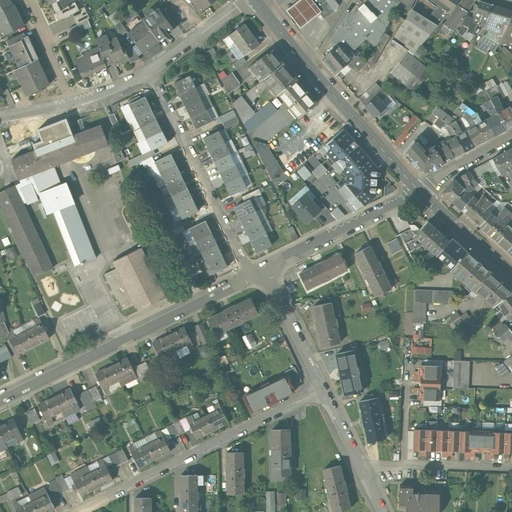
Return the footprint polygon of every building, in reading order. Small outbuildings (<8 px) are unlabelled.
[(0,0),(0,11),(14,5),(11,0),(0,0)] [(74,0),(60,0),(53,4),(58,16),(57,17),(56,17),(56,18),(56,19),(57,20),(58,21),(64,18),(68,17),(68,16),(71,15),(77,12),(77,11),(73,5),(76,3),(74,0)] [(190,0),(200,12),(217,0),(190,0)] [(312,0),(309,2),(323,19),(336,9),(337,6),(332,0),(312,0)] [(414,0),(400,0),(400,3),(410,8),(414,0)] [(429,0),(438,6),(449,13),(460,0),(429,0)] [(473,0),(462,0),(444,26),(450,30),(452,31),(463,18),(466,13),(474,1),(473,0)] [(492,7),(479,3),(475,12),(483,15),(479,26),(485,29),(492,7)] [(14,5),(0,11),(0,29),(2,34),(4,32),(6,36),(24,27),(20,18),(21,18),(19,13),(18,14),(14,5)] [(371,13),(364,5),(358,10),(368,21),(375,15),(372,12),(371,13)] [(412,11),(399,29),(397,33),(393,40),(392,41),(408,51),(389,73),(412,93),(430,72),(417,63),(422,57),(416,52),(437,27),(449,13),(438,6),(427,21),(412,11)] [(511,16),(511,13),(492,7),(485,29),(488,31),(484,38),(486,39),(490,41),(491,41),(492,41),(498,44),(511,16)] [(84,8),(77,11),(77,12),(71,15),(76,25),(88,20),(89,19),(84,8)] [(158,9),(151,14),(153,16),(144,22),(158,41),(173,30),(169,24),(170,23),(163,14),(162,14),(158,9)] [(375,15),(368,21),(358,10),(344,22),(331,40),(337,46),(351,62),(356,57),(352,53),(356,49),(355,48),(366,39),(375,49),(383,34),(387,27),(375,15)] [(511,16),(498,44),(498,45),(511,41),(511,16)] [(468,18),(463,26),(468,29),(472,22),(472,20),(468,18)] [(76,25),(69,29),(72,36),(90,27),(88,20),(76,25)] [(120,22),(114,26),(121,35),(127,31),(120,22)] [(144,22),(137,28),(138,30),(133,34),(131,32),(128,34),(143,54),(159,42),(158,41),(144,22)] [(472,22),(468,29),(463,26),(458,31),(464,36),(467,33),(473,35),(477,25),(472,22)] [(244,25),(230,36),(237,46),(251,35),(244,25)] [(450,30),(444,26),(441,31),(447,35),(450,30)] [(397,33),(387,27),(383,34),(393,40),(397,33)] [(21,34),(6,42),(9,49),(11,47),(11,46),(24,40),(21,34)] [(251,35),(237,46),(245,56),(259,45),(251,35)] [(106,37),(96,41),(100,50),(105,63),(106,66),(115,62),(114,60),(116,59),(115,54),(112,55),(107,42),(108,41),(106,37)] [(24,40),(11,46),(11,47),(19,63),(21,62),(23,67),(37,60),(29,44),(30,44),(30,42),(30,41),(28,40),(27,40),(26,39),(24,40)] [(121,49),(118,40),(115,39),(108,41),(107,42),(112,55),(115,54),(116,59),(114,60),(115,62),(115,64),(128,59),(126,52),(124,49),(123,48),(121,49)] [(351,62),(337,46),(322,60),(336,75),(348,64),(351,62)] [(213,48),(208,51),(213,62),(218,59),(213,48)] [(140,60),(132,49),(126,52),(128,59),(130,63),(140,60)] [(100,50),(85,56),(86,59),(78,63),(80,69),(82,68),(85,74),(92,72),(91,70),(94,69),(95,71),(96,71),(97,72),(98,72),(99,71),(100,70),(100,69),(99,66),(105,63),(100,50)] [(271,50),(247,70),(254,78),(258,75),(263,80),(266,78),(283,64),(271,50)] [(205,56),(199,59),(204,69),(210,66),(205,56)] [(242,57),(232,64),(236,70),(246,63),(242,57)] [(367,65),(356,57),(351,62),(348,64),(358,72),(367,65)] [(23,67),(15,71),(19,79),(21,78),(22,82),(21,83),(27,97),(50,86),(46,78),(44,72),(43,72),(37,60),(23,67)] [(283,64),(266,78),(271,84),(268,86),(277,96),(278,94),(295,79),(283,64)] [(232,73),(221,81),(227,93),(240,84),(232,73)] [(189,77),(173,84),(179,95),(195,88),(189,77)] [(473,83),(466,78),(462,83),(469,88),(473,83)] [(295,79),(278,94),(299,119),(316,104),(295,79)] [(375,84),(357,100),(364,107),(382,91),(375,84)] [(195,88),(179,95),(184,107),(200,99),(195,88)] [(397,94),(389,88),(385,93),(388,95),(393,99),(397,94)] [(491,89),(485,92),(487,95),(489,100),(496,97),(491,89)] [(382,91),(364,107),(374,119),(378,115),(381,117),(388,111),(380,101),(388,95),(385,93),(383,91),(382,91)] [(144,97),(128,105),(134,117),(150,109),(144,97)] [(254,115),(241,97),(232,104),(243,124),(254,115)] [(505,110),(502,111),(501,106),(496,97),(489,100),(506,130),(511,126),(511,112),(510,108),(505,110)] [(200,99),(184,107),(190,118),(206,111),(200,99)] [(506,130),(489,100),(484,103),(490,114),(493,116),(493,117),(486,121),(494,136),(506,130)] [(486,121),(481,124),(475,113),(462,104),(459,108),(468,115),(471,117),(484,141),(494,136),(486,121)] [(455,122),(436,108),(432,113),(439,119),(448,126),(455,122)] [(459,108),(454,114),(460,118),(461,119),(463,117),(468,115),(459,108)] [(150,109),(134,117),(140,128),(155,121),(150,109)] [(206,111),(190,118),(195,130),(211,122),(206,111)] [(118,124),(113,114),(108,117),(113,127),(118,124)] [(395,141),(401,146),(422,120),(416,115),(395,141)] [(484,141),(471,117),(468,115),(463,117),(467,120),(472,129),(466,132),(474,147),(484,141)] [(467,120),(463,117),(461,119),(460,118),(458,120),(461,123),(466,132),(472,129),(467,120)] [(464,152),(451,128),(448,126),(439,119),(433,125),(440,129),(441,127),(444,129),(444,128),(447,130),(450,138),(452,139),(446,143),(454,158),(464,152)] [(155,121),(140,128),(145,140),(161,132),(155,121)] [(462,134),(455,122),(448,126),(451,128),(464,152),(474,147),(466,132),(462,134)] [(14,186),(0,192),(0,205),(34,277),(53,268),(23,204),(26,203),(27,205),(38,201),(36,196),(39,195),(47,214),(53,212),(74,267),(80,264),(81,265),(84,264),(95,259),(95,258),(94,258),(73,205),(74,204),(66,184),(59,186),(52,168),(53,168),(53,167),(108,146),(100,127),(11,161),(19,181),(20,184),(14,187),(14,186)] [(378,169),(343,129),(318,151),(322,156),(325,153),(334,164),(331,167),(338,175),(346,178),(346,185),(345,186),(353,196),(346,201),(355,212),(362,206),(363,207),(374,197),(378,169)] [(161,132),(145,140),(151,151),(166,143),(161,132)] [(218,132),(203,140),(208,151),(224,144),(218,132)] [(428,150),(417,138),(404,153),(419,170),(421,169),(427,170),(428,172),(454,158),(446,143),(446,142),(440,145),(439,144),(428,150)] [(267,146),(251,141),(275,188),(285,179),(278,170),(279,169),(269,153),(268,146),(267,146)] [(224,144),(208,151),(214,162),(229,155),(224,144)] [(511,169),(504,154),(492,160),(500,175),(502,177),(504,176),(503,174),(507,172),(507,175),(510,179),(507,181),(511,189),(511,188),(511,169)] [(170,155),(155,162),(160,174),(176,167),(170,155)] [(229,155),(214,162),(219,173),(235,166),(229,155)] [(500,175),(492,160),(490,161),(495,172),(498,176),(500,175)] [(490,161),(467,173),(473,181),(474,179),(495,172),(490,161)] [(235,166),(219,173),(225,185),(240,178),(235,166)] [(176,167),(160,174),(166,185),(181,178),(176,167)] [(453,181),(441,194),(452,203),(473,181),(467,173),(461,177),(463,180),(457,187),(454,181),(453,181)] [(181,178),(166,185),(171,197),(187,189),(181,178)] [(240,178),(225,185),(230,196),(245,189),(240,178)] [(473,181),(452,203),(461,211),(475,196),(473,194),(471,197),(467,194),(474,188),(477,185),(473,181)] [(477,185),(474,188),(467,194),(471,197),(473,194),(475,196),(482,188),(477,185)] [(187,189),(171,197),(177,208),(192,201),(187,189)] [(258,190),(242,198),(244,203),(255,198),(256,198),(261,195),(258,190)] [(484,195),(483,196),(478,203),(474,199),(476,197),(475,196),(461,211),(470,219),(491,197),(486,193),(484,195)] [(305,195),(291,207),(307,224),(320,213),(311,202),(305,195)] [(491,197),(470,219),(479,227),(493,212),(492,211),(490,214),(486,210),(492,206),(496,202),(491,197)] [(244,203),(233,208),(239,220),(255,212),(261,209),(255,198),(244,203)] [(325,208),(316,198),(311,202),(320,213),(325,208)] [(192,201),(177,208),(182,220),(198,212),(192,201)] [(134,202),(119,209),(127,225),(124,226),(127,232),(130,230),(138,247),(153,239),(134,202)] [(496,202),(492,206),(486,210),(490,214),(492,211),(493,212),(499,205),(496,202)] [(493,212),(495,214),(492,216),(496,219),(501,211),(503,208),(508,206),(507,203),(500,203),(499,205),(493,212)] [(338,207),(331,212),(337,220),(344,215),(338,207)] [(493,212),(479,227),(488,235),(508,213),(503,208),(501,211),(496,219),(492,216),(495,214),(493,212)] [(255,212),(239,220),(244,231),(260,224),(255,212)] [(511,216),(508,213),(488,235),(497,243),(508,231),(503,226),(510,222),(511,219),(511,216)] [(180,220),(170,225),(173,231),(183,227),(180,220)] [(205,223),(190,230),(195,241),(211,234),(205,223)] [(449,242),(427,223),(417,234),(415,237),(417,238),(436,256),(437,256),(449,242)] [(260,224),(244,231),(250,242),(266,235),(260,224)] [(410,229),(401,235),(406,244),(417,238),(415,237),(417,234),(410,229)] [(511,234),(511,233),(511,232),(511,230),(510,229),(508,231),(497,243),(507,251),(511,245),(511,234)] [(211,234),(195,241),(201,253),(216,245),(211,234)] [(266,235),(250,242),(255,254),(271,246),(266,235)] [(449,242),(437,256),(452,269),(467,252),(466,252),(457,244),(454,247),(449,242)] [(216,245),(201,253),(206,264),(222,256),(216,245)] [(378,262),(370,246),(356,253),(364,271),(363,272),(367,279),(368,279),(376,297),(390,290),(383,274),(378,262)] [(146,259),(141,249),(112,263),(116,270),(104,276),(122,312),(134,306),(138,313),(166,299),(161,288),(170,283),(155,255),(146,259)] [(489,272),(467,252),(452,269),(450,271),(473,291),(473,290),(489,272)] [(324,262),(314,267),(314,268),(299,275),(306,290),(323,282),(330,279),(330,278),(347,270),(339,255),(325,263),(324,262)] [(222,256),(206,264),(212,275),(227,267),(222,256)] [(511,293),(511,292),(489,272),(473,290),(493,308),(497,305),(511,293)] [(193,283),(188,273),(182,276),(187,286),(193,283)] [(452,293),(415,291),(414,303),(426,304),(452,305),(452,293)] [(511,293),(497,305),(501,310),(500,311),(504,317),(506,316),(510,321),(511,319),(511,293)] [(39,298),(31,301),(38,316),(46,313),(39,298)] [(250,299),(234,307),(223,312),(224,313),(207,321),(215,336),(232,327),(233,327),(240,324),(240,323),(258,314),(250,299)] [(426,304),(414,303),(413,323),(425,324),(426,304)] [(331,304),(313,307),(316,322),(315,322),(318,333),(321,348),(339,344),(336,328),(335,320),(334,320),(331,304)] [(466,314),(460,318),(457,313),(442,324),(470,326),(478,319),(474,314),(469,318),(466,314)] [(36,327),(26,332),(33,347),(49,339),(39,319),(34,322),(36,327)] [(210,342),(202,324),(197,327),(201,337),(199,337),(203,345),(210,342)] [(505,324),(493,333),(497,339),(499,337),(508,330),(509,330),(505,324)] [(184,328),(168,336),(176,352),(186,346),(189,352),(194,349),(184,328)] [(511,334),(508,330),(499,337),(503,343),(511,336),(511,334)] [(26,332),(15,338),(12,332),(7,335),(17,355),(33,347),(26,332)] [(168,336),(152,344),(163,365),(168,362),(166,357),(176,352),(168,336)] [(7,345),(0,347),(0,361),(0,362),(12,357),(7,345)] [(354,351),(336,355),(339,369),(338,369),(341,381),(342,381),(345,395),(362,391),(359,375),(360,375),(358,367),(357,367),(354,351)] [(454,354),(454,388),(469,388),(470,361),(458,360),(458,354),(454,354)] [(511,355),(502,363),(510,374),(511,372),(511,355)] [(127,359),(111,367),(118,382),(129,377),(132,382),(137,379),(127,359)] [(424,366),(420,366),(420,375),(420,377),(442,378),(442,367),(424,366)] [(111,367),(94,375),(105,396),(110,393),(107,388),(118,382),(111,367)] [(300,382),(294,368),(285,373),(287,377),(291,386),(300,382)] [(269,385),(261,388),(262,389),(244,397),(251,412),(267,405),(278,400),(294,392),(291,386),(287,377),(269,385)] [(442,378),(420,377),(420,380),(420,388),(441,389),(442,378)] [(441,389),(420,388),(419,391),(419,400),(441,401),(441,389)] [(69,389),(53,397),(61,413),(72,407),(74,413),(80,410),(69,389)] [(86,391),(78,396),(83,407),(92,402),(86,391)] [(53,397),(38,405),(48,426),(53,423),(50,418),(61,413),(53,397)] [(377,399),(359,402),(362,417),(361,417),(364,429),(365,428),(368,443),(385,439),(382,423),(383,423),(381,415),(380,415),(377,399)] [(215,411),(204,417),(212,432),(228,424),(218,403),(213,406),(215,411)] [(72,407),(61,413),(64,418),(74,413),(72,407)] [(35,408),(26,412),(32,425),(41,421),(35,408)] [(204,417),(194,422),(191,417),(186,420),(196,440),(212,432),(204,417)] [(12,420),(0,426),(0,434),(4,443),(14,438),(17,443),(23,441),(12,420)] [(425,429),(414,428),(413,432),(413,450),(422,450),(424,450),(425,429)] [(437,429),(425,429),(424,450),(427,450),(436,451),(437,429)] [(448,429),(437,429),(436,451),(444,451),(447,451),(448,429)] [(460,430),(448,429),(447,451),(449,451),(459,451),(460,430)] [(482,430),(470,429),(470,430),(469,451),(472,451),(481,452),(482,430)] [(470,430),(460,430),(459,451),(467,452),(469,452),(469,451),(470,430)] [(494,430),(482,430),(481,452),(490,452),(493,452),(494,431),(494,430)] [(289,431),(272,431),(272,447),(272,459),(273,476),(289,475),(289,457),(290,457),(289,449),(289,431)] [(505,431),(494,431),(493,452),(493,453),(495,453),(504,454),(505,431)] [(160,432),(155,435),(157,440),(147,445),(154,460),(170,452),(160,432)] [(147,445),(136,451),(133,445),(128,448),(138,468),(154,460),(147,445)] [(242,453),(226,453),(226,468),(226,480),(227,480),(227,495),(243,494),(243,478),(244,478),(243,470),(242,453)] [(99,468),(89,474),(96,489),(112,481),(102,460),(97,463),(99,468)] [(339,466),(323,470),(327,488),(329,496),(332,511),(341,511),(350,510),(346,494),(343,482),(339,466)] [(89,474),(78,479),(75,473),(70,476),(80,497),(96,489),(89,474)] [(196,476),(180,476),(180,491),(180,503),(181,503),(180,511),(196,511),(197,501),(198,501),(197,492),(196,476)] [(423,494),(412,494),(413,487),(399,486),(398,511),(405,511),(438,511),(440,492),(423,491),(423,494)] [(8,491),(13,502),(24,497),(19,487),(8,491)] [(41,497),(31,502),(35,511),(48,511),(54,509),(44,489),(39,491),(41,497)] [(275,511),(275,491),(266,491),(266,511),(275,511)] [(288,509),(287,492),(278,493),(278,509),(288,509)] [(150,511),(150,499),(134,499),(134,511),(150,511)] [(35,511),(31,502),(20,507),(18,502),(12,505),(16,511),(35,511)]
